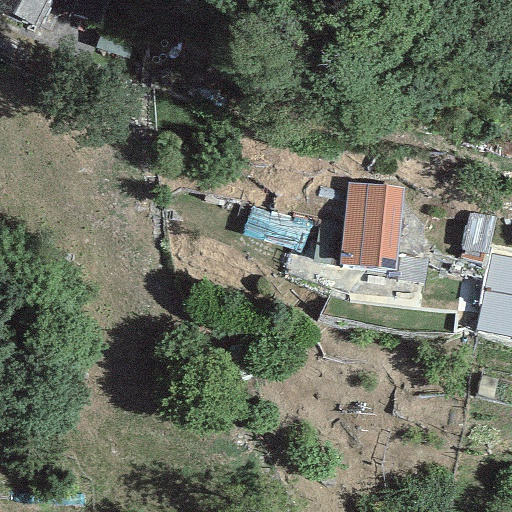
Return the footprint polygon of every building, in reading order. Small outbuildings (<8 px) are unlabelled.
[(0,0),(0,15),(37,32),(51,0),(0,0)] [(107,0),(75,0),(71,14),(99,24),(107,0)] [(134,36),(104,26),(98,48),(128,57),(134,36)] [(405,190),(348,183),(338,264),(395,271),(405,190)] [(511,260),(493,256),(476,333),(511,341),(511,260)]
